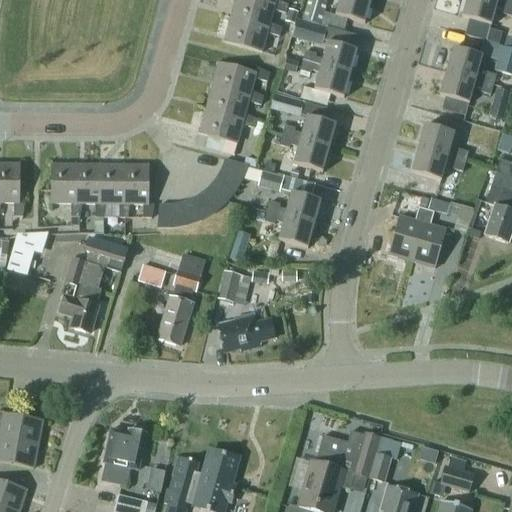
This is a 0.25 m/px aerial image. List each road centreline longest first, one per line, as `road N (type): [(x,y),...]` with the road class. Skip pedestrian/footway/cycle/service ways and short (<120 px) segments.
road 1 (residential): [(348,378),(342,323),(355,241),(420,0)]
road 2 (residential): [(0,124),(115,125),(147,110),(183,0)]
road 3 (residential): [(348,378),(240,387),(98,379)]
road 4 (residential): [(511,381),(348,378)]
road 5 (residential): [(98,379),(58,511)]
